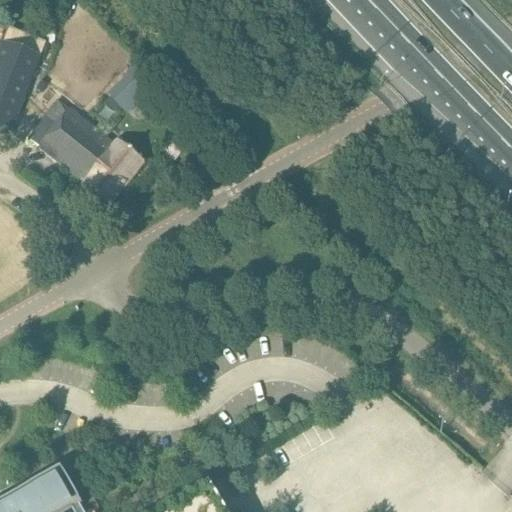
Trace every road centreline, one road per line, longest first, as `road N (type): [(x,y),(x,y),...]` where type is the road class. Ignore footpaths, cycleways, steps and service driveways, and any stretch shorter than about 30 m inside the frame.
road 1 (tertiary): [(96,274),(511,32)]
road 2 (unclassified): [(511,428),(371,312),(179,328),(140,316),(96,274)]
road 3 (motorway): [(370,0),(511,147)]
road 4 (unclassified): [(96,274),(54,221),(0,183)]
